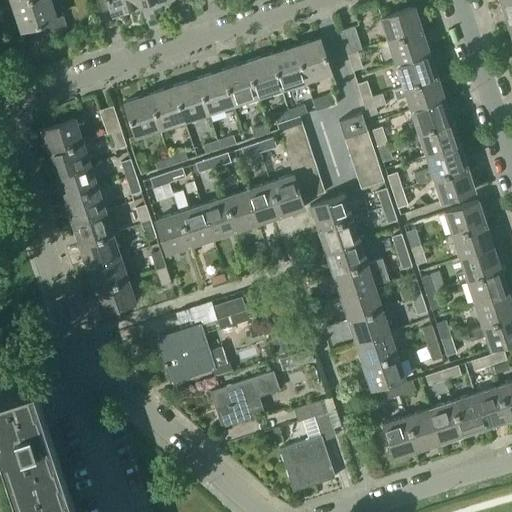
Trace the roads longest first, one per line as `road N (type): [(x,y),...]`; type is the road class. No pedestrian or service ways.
road 1 (residential): [(261,511),(101,376),(72,336),(0,119)]
road 2 (residential): [(0,99),(307,0)]
road 3 (residential): [(338,511),(511,458)]
road 4 (residential): [(511,159),(459,0)]
